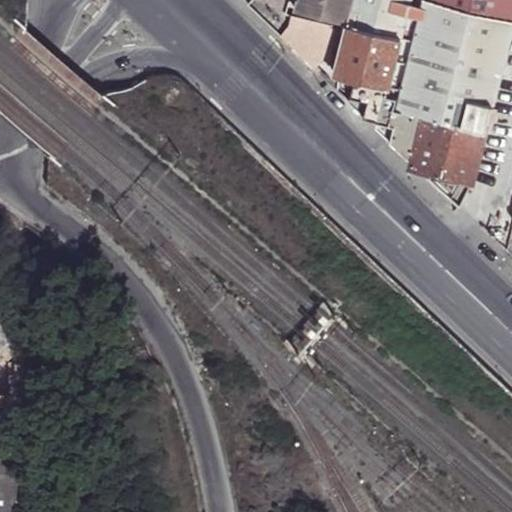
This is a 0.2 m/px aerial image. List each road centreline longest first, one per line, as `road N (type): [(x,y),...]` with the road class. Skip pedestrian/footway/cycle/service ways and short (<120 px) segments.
road 1 (secondary): [(415,241),(268,66),(200,0)]
road 2 (secondary): [(207,71),(415,241)]
road 3 (residential): [(0,138),(127,61),(207,71)]
road 4 (residential): [(0,129),(125,0)]
road 5 (unknown): [(460,284),(511,126)]
road 6 (secondary): [(415,241),(511,333)]
